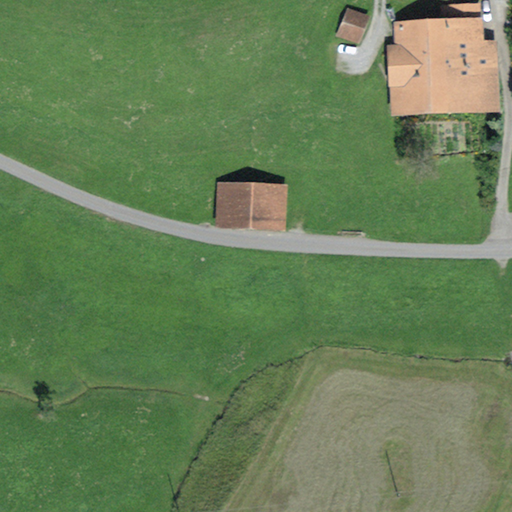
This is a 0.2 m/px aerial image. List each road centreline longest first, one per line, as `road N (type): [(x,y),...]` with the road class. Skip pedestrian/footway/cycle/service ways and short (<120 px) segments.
road 1 (residential): [(0,164),(163,229),(267,247),(511,253)]
road 2 (track): [(495,0),(510,129),(497,254)]
